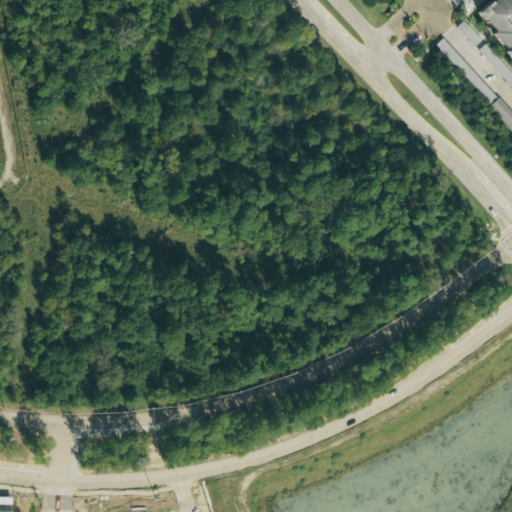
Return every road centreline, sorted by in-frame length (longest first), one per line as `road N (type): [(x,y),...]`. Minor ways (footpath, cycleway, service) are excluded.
road 1 (tertiary): [(511,244),(295,385),(127,417),(0,407)]
road 2 (tertiary): [(0,460),(150,473),(253,454),(368,419),(431,374)]
road 3 (secondary): [(511,200),(332,0)]
road 4 (secondary): [(293,0),(451,169)]
